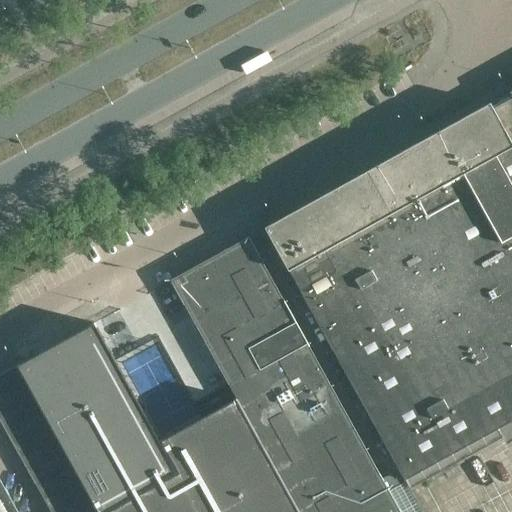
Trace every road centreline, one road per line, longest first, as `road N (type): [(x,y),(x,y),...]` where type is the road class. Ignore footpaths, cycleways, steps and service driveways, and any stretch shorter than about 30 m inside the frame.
road 1 (unclassified): [(0,334),(489,62),(458,0)]
road 2 (tertiary): [(0,181),(333,0)]
road 3 (tertiary): [(230,0),(0,127)]
